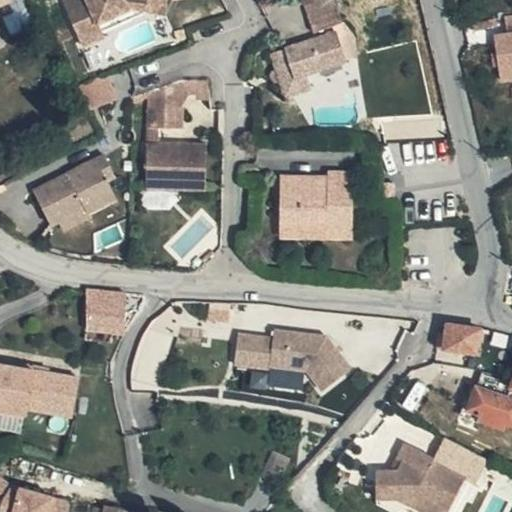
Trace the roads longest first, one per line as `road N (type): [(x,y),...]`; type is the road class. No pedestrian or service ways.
road 1 (residential): [(486,312),(82,273),(0,240)]
road 2 (residential): [(486,312),(491,261),(434,0)]
